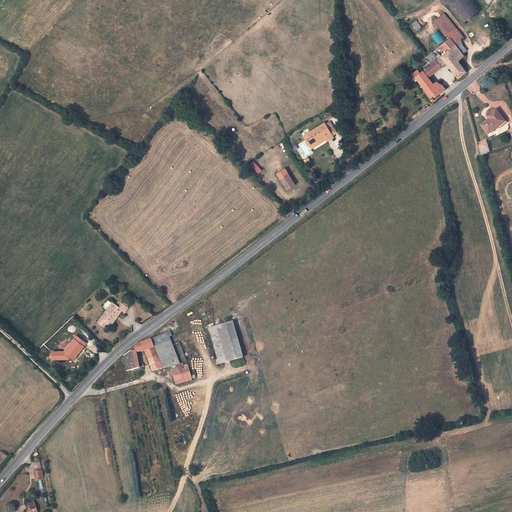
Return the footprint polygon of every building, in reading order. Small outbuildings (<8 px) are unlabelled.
[(481,8),(474,0),(442,0),(462,24),(481,8)] [(435,21),(449,38),(454,44),(460,40),(463,37),(444,13),(435,21)] [(416,21),(412,24),(416,30),(421,27),(416,21)] [(438,30),(430,36),(437,45),(445,39),(438,30)] [(458,61),(459,60),(464,56),(462,54),(454,44),(449,38),(435,50),(426,58),(431,65),(436,71),(446,63),(458,78),(465,72),(459,63),(458,61)] [(463,46),(460,40),(454,44),(462,54),(466,50),(463,46)] [(431,75),(436,71),(431,65),(425,69),(430,74),(431,75)] [(432,101),(433,101),(433,100),(433,99),(433,98),(444,88),(441,84),(440,86),(437,83),(435,82),(434,83),(433,84),(428,78),(429,77),(428,76),(430,74),(425,69),(415,78),(418,82),(421,86),(430,98),(430,99),(429,100),(430,100),(430,101),(431,101),(432,101)] [(430,98),(421,86),(419,88),(428,100),(430,98)] [(481,125),(488,134),(497,127),(500,130),(502,128),(500,125),(504,122),(504,121),(496,110),(487,116),(488,118),(487,119),(487,121),(481,125)] [(505,120),(504,121),(504,122),(500,125),(502,128),(508,124),(505,120)] [(329,122),(325,124),(332,136),(336,133),(329,122)] [(303,137),(309,146),(324,137),(326,140),(327,141),(333,137),(332,136),(325,124),(325,123),(303,137)] [(311,149),(326,140),(324,137),(309,146),(311,149)] [(484,142),(478,146),(481,156),(487,154),(487,153),(490,153),(488,145),(485,146),(484,142)] [(288,175),(280,181),(288,190),(295,184),(288,175)] [(121,299),(119,302),(126,307),(128,304),(121,299)] [(98,321),(103,325),(106,321),(110,324),(111,325),(122,310),(125,312),(128,308),(126,307),(119,302),(118,301),(116,305),(112,302),(98,321)] [(243,358),(233,322),(209,328),(219,364),(243,358)] [(141,343),(136,344),(129,349),(129,350),(130,352),(124,355),(127,371),(139,368),(136,352),(145,351),(152,371),(162,368),(153,343),(169,337),(172,336),(170,332),(151,339),(141,343)] [(64,352),(71,357),(73,355),(75,357),(86,343),(76,336),(64,352)] [(172,345),(169,337),(153,343),(162,368),(172,366),(180,364),(172,345)] [(179,342),(172,345),(180,364),(183,363),(187,362),(179,342)] [(172,372),(175,384),(192,380),(187,364),(184,365),(184,369),(177,371),(172,372)] [(43,477),(42,470),(34,472),(35,479),(43,477)] [(37,511),(34,502),(26,505),(27,511),(37,511)]
